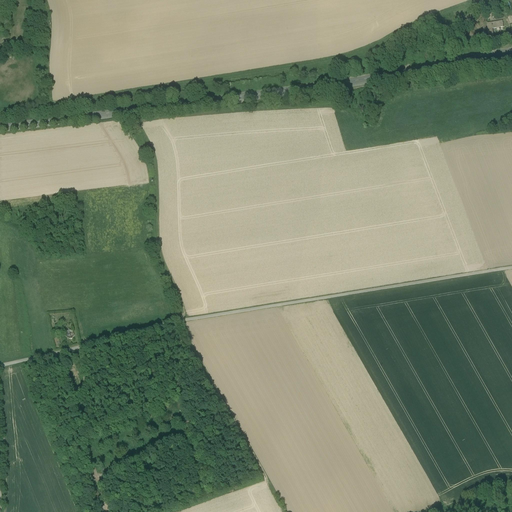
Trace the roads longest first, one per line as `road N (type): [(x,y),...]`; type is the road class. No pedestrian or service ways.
road 1 (track): [(0,366),(263,305),(511,266)]
road 2 (unclassified): [(0,124),(358,79),(511,48)]
road 3 (track): [(175,326),(280,487)]
